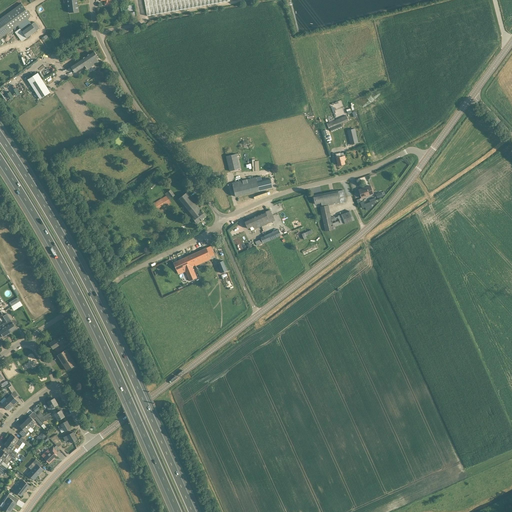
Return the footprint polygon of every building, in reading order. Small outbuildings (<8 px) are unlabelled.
[(67,0),(69,13),(78,11),(76,0),(67,0)] [(144,0),(147,16),(230,1),(229,0),(144,0)] [(21,3),(0,18),(0,38),(18,25),(27,18),(31,16),(24,6),(21,3)] [(36,30),(32,24),(22,31),(20,28),(15,32),(21,41),(36,30)] [(87,69),(95,64),(99,62),(97,58),(98,57),(94,51),(71,66),(75,72),(85,66),(87,69)] [(38,73),(27,80),(40,99),(50,93),(38,73)] [(93,77),(86,82),(89,86),(96,81),(93,77)] [(348,121),(347,117),(346,116),(335,120),(334,118),(328,120),(329,123),(327,124),(329,128),(348,121)] [(346,135),(351,145),(358,142),(354,131),(355,130),(354,128),(349,130),(351,133),(346,135)] [(345,160),(344,156),(343,152),(340,153),(341,157),(336,158),(338,165),(345,164),(344,160),(345,160)] [(230,171),(239,169),(236,154),(226,156),(230,171)] [(261,176),(237,182),(232,183),(235,196),(273,188),(271,183),(270,178),(262,180),(261,176)] [(370,186),(359,190),(361,198),(373,193),(370,186)] [(165,193),(165,194),(169,199),(175,195),(171,189),(165,193)] [(338,191),(313,196),(315,204),(321,203),(322,206),(340,202),(345,201),(343,190),(338,191)] [(200,209),(187,192),(178,199),(197,223),(206,216),(201,209),(200,209)] [(166,196),(154,203),(157,209),(166,204),(167,207),(169,205),(171,203),(169,199),(166,196)] [(377,203),(376,200),(370,202),(364,204),(363,201),(360,202),(361,204),(362,208),(365,207),(366,210),(372,208),(371,205),(377,203)] [(351,211),(335,217),(334,215),(331,217),(329,205),(322,207),(320,207),(325,231),(335,229),(335,227),(344,223),(345,224),(354,220),(351,211)] [(275,220),(272,214),(270,209),(256,216),(257,219),(258,219),(260,223),(259,223),(259,224),(260,224),(261,226),(275,220)] [(255,229),(259,227),(261,226),(260,224),(259,224),(259,223),(260,223),(258,219),(257,219),(256,216),(244,221),(248,228),(250,227),(253,226),(255,229)] [(206,248),(188,256),(192,264),(194,263),(195,265),(207,260),(211,258),(210,257),(214,255),(210,246),(206,248)] [(188,256),(173,263),(175,267),(177,271),(183,268),(185,272),(189,281),(196,277),(191,267),(195,265),(195,266),(195,265),(194,263),(192,264),(188,256)] [(223,260),(217,263),(221,273),(227,270),(223,260)] [(202,275),(204,281),(212,277),(209,271),(202,275)] [(17,328),(14,324),(10,318),(7,313),(3,316),(6,321),(5,321),(8,325),(7,326),(11,332),(17,328)] [(0,324),(0,332),(3,337),(11,332),(7,326),(8,325),(5,321),(0,324)] [(57,346),(59,345),(60,346),(67,342),(63,335),(60,337),(57,339),(56,339),(49,343),(53,349),(57,346)] [(76,365),(66,349),(57,355),(67,370),(76,365)] [(5,396),(7,398),(13,405),(17,401),(11,394),(10,395),(8,393),(5,396)] [(44,400),(45,403),(50,412),(56,409),(57,409),(55,406),(58,404),(54,398),(53,399),(51,396),(44,400)] [(13,405),(7,398),(2,403),(8,410),(8,409),(9,411),(14,406),(13,405)] [(58,420),(60,419),(65,416),(61,410),(57,412),(56,409),(50,412),(40,418),(43,422),(53,417),(54,418),(56,417),(58,420)] [(35,425),(34,423),(36,422),(34,420),(30,416),(25,421),(31,426),(32,428),(35,425)] [(38,416),(35,418),(41,426),(44,423),(38,416)] [(29,433),(29,432),(30,431),(28,429),(31,426),(25,421),(20,426),(25,431),(24,433),(22,430),(19,433),(24,437),(26,435),(27,435),(29,433)] [(67,421),(63,423),(61,424),(62,424),(58,426),(60,429),(63,427),(65,431),(71,428),(67,421)] [(68,436),(64,437),(66,440),(69,439),(71,442),(77,439),(73,432),(69,434),(67,435),(68,436)] [(12,434),(9,439),(19,446),(22,442),(29,447),(30,444),(21,437),(20,439),(18,438),(16,437),(12,434)] [(59,438),(52,441),(58,447),(61,444),(58,439),(59,438)] [(12,449),(11,452),(19,458),(21,455),(14,451),(16,448),(18,449),(19,446),(9,439),(5,444),(9,447),(11,449),(12,449)] [(42,455),(44,457),(49,463),(57,455),(55,454),(58,451),(53,446),(48,450),(47,449),(42,455)] [(18,460),(19,458),(11,452),(9,454),(8,453),(6,452),(2,449),(0,451),(0,455),(9,462),(11,459),(12,457),(15,459),(16,458),(18,460)] [(0,455),(0,463),(1,464),(3,461),(7,464),(9,462),(0,455)] [(42,464),(36,459),(33,462),(36,465),(34,466),(32,464),(29,467),(32,470),(28,474),(34,480),(43,469),(40,467),(42,464)] [(29,485),(25,482),(22,479),(20,483),(20,484),(15,491),(21,496),(29,485)] [(8,511),(9,511),(16,502),(12,500),(15,497),(9,493),(6,498),(8,500),(3,508),(8,511)]
